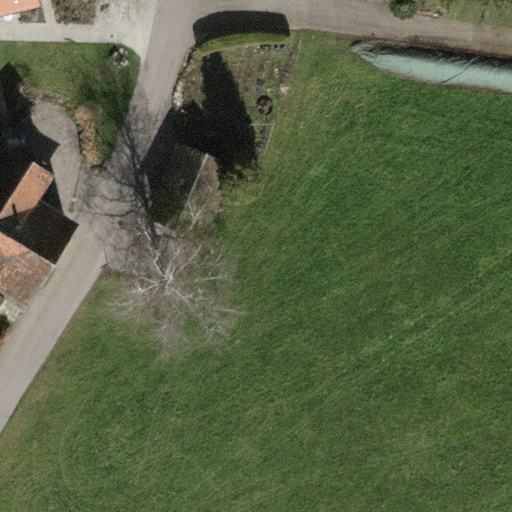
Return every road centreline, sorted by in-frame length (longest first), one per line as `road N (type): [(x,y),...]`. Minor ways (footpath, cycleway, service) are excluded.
road 1 (unclassified): [(0,403),(140,163),(171,0)]
road 2 (track): [(171,0),(511,41)]
